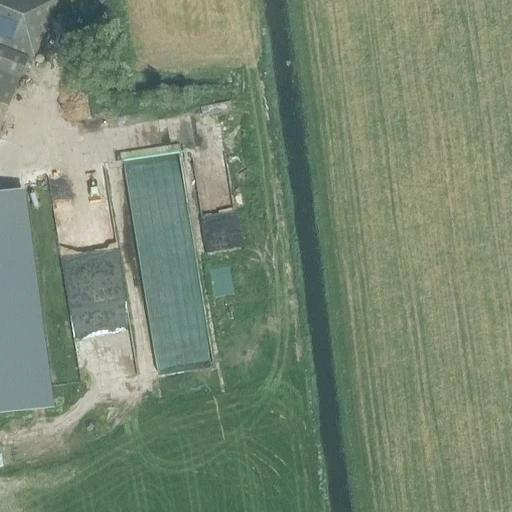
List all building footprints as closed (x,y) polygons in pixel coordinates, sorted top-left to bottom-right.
[(32,62),(56,0),(0,0),(0,127),(27,60),(32,62)] [(0,413),(47,407),(19,193),(0,195),(0,413)] [(215,295),(234,292),(231,265),(212,267),(215,295)] [(177,294),(136,298),(138,313),(166,310),(167,324),(204,320),(200,281),(191,282),(192,294),(178,296),(177,294)] [(209,348),(155,351),(154,333),(140,334),(140,339),(149,339),(151,365),(161,365),(161,368),(210,365),(209,348)]
